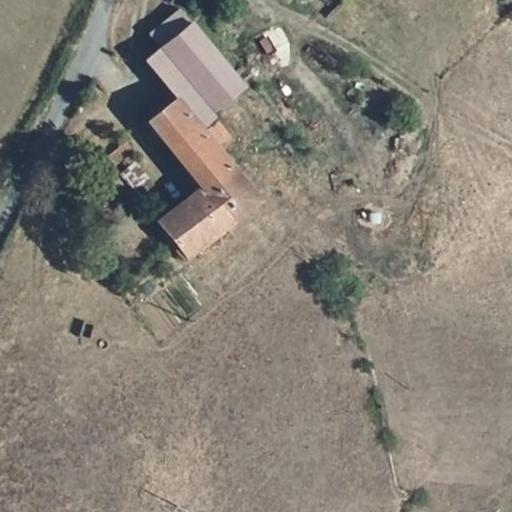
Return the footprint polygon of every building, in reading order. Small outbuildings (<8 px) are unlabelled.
[(136,63),(170,105),(217,69),(183,27),(136,63)] [(205,126),(206,123),(201,116),(233,89),(217,69),(170,105),(196,135),(202,132),(205,126)] [(213,156),(224,147),(206,123),(205,126),(202,132),(196,135),(170,105),(135,133),(149,149),(156,143),(198,194),(155,229),(183,264),(254,207),(213,156)] [(131,157),(121,144),(101,160),(110,172),(131,157)] [(97,177),(76,194),(87,207),(107,190),(97,177)]
